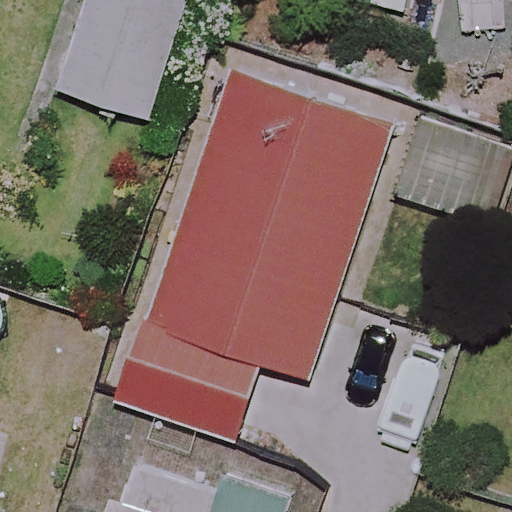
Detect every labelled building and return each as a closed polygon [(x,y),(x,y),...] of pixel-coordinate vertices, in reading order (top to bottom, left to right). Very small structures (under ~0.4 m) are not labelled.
[(190,0),(94,0),(66,89),(153,116),(190,0)] [(408,123),(240,62),(120,397),(244,441),(273,360),(318,376),(408,123)] [(511,173),(511,152),(426,121),(400,192),(493,226),(511,173)] [(0,489),(17,440),(0,434),(0,489)] [(195,511),(203,489),(136,466),(120,511),(195,511)]
